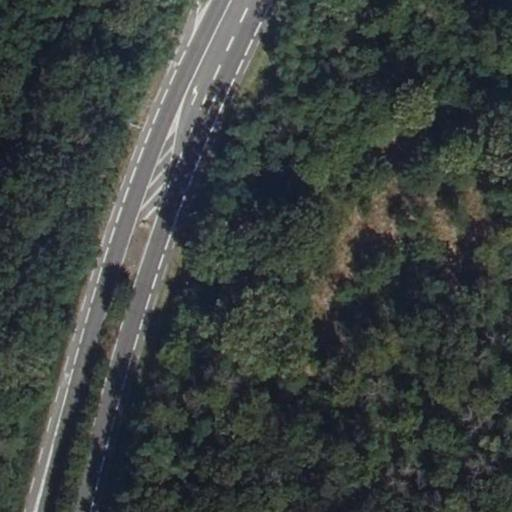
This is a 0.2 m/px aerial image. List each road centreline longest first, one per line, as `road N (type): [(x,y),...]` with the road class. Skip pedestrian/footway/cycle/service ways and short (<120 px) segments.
road 1 (tertiary): [(79,511),(179,183),(262,0)]
road 2 (tertiary): [(221,0),(177,86),(117,248),(45,511)]
